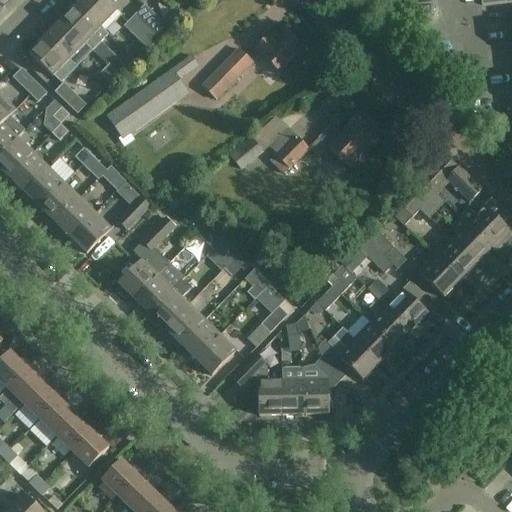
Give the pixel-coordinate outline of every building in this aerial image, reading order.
[(80,0),(77,4),(105,32),(121,16),(105,0),(80,0)] [(60,21),(93,52),(108,37),(104,33),(105,32),(77,4),(60,21)] [(144,7),(136,15),(160,39),(168,30),(144,7)] [(160,39),(136,15),(123,28),(148,51),(160,39)] [(60,21),(44,37),(76,69),(93,52),(60,21)] [(255,51),(279,74),(302,50),(286,35),(281,40),(273,32),(255,51)] [(28,54),(52,77),(60,85),(76,69),(44,37),(28,54)] [(254,64),(238,50),(201,87),(216,102),(254,64)] [(198,66),(191,57),(106,117),(122,141),(189,94),(179,80),(198,66)] [(115,60),(108,67),(117,76),(124,68),(115,60)] [(117,76),(108,67),(100,75),(110,84),(117,76)] [(28,94),(36,85),(21,70),(12,79),(28,94)] [(85,107),(63,84),(54,93),(77,115),(85,107)] [(46,94),(36,85),(28,94),(37,103),(46,94)] [(0,121),(7,115),(14,108),(0,94),(0,121)] [(52,118),(60,126),(69,117),(61,109),(52,118)] [(318,161),(329,150),(349,169),(363,154),(364,155),(384,135),(362,114),(343,134),(341,136),(331,127),(308,150),(308,151),(318,161)] [(7,115),(0,121),(0,153),(16,137),(23,131),(7,115)] [(68,133),(60,126),(51,135),(59,142),(68,133)] [(308,151),(308,150),(287,130),(269,148),(277,156),(271,162),(283,175),(308,151)] [(16,137),(0,153),(0,171),(7,178),(31,152),(16,137)] [(221,171),(233,162),(241,172),(264,153),(251,138),(228,156),(227,155),(206,170),(215,181),(224,174),(221,171)] [(75,159),(81,165),(89,156),(83,150),(75,159)] [(7,178),(22,193),(23,193),(47,168),(31,152),(7,178)] [(98,164),(89,156),(81,165),(90,173),(98,164)] [(107,157),(98,164),(111,179),(119,172),(107,157)] [(451,162),(426,188),(434,196),(447,183),(469,204),(482,191),(451,162)] [(23,193),(22,193),(19,196),(30,207),(33,204),(38,208),(63,183),(47,168),(23,193)] [(116,192),(125,183),(117,176),(109,185),(116,192)] [(63,183),(38,208),(53,223),(78,198),(63,183)] [(434,196),(426,188),(411,203),(408,200),(407,201),(419,212),(434,196)] [(78,198),(53,223),(69,238),(93,213),(78,198)] [(127,233),(150,208),(140,198),(116,223),(127,233)] [(404,227),(419,212),(407,201),(392,216),(404,227)] [(481,209),(474,216),(468,210),(459,220),(490,250),(506,233),(481,209)] [(93,213),(69,238),(85,254),(110,228),(93,213)] [(151,253),(154,250),(175,228),(165,219),(141,243),(142,243),(151,253)] [(474,266),(490,250),(459,220),(451,228),(457,234),(449,242),(474,266)] [(222,241),(207,226),(189,244),(198,253),(207,244),(213,250),(222,241)] [(376,232),(366,242),(392,267),(392,266),(397,271),(406,262),(376,232)] [(384,275),(392,267),(366,242),(358,250),(384,275)] [(459,282),(474,266),(449,242),(443,248),(436,242),(427,252),(459,282)] [(127,295),(133,301),(158,276),(169,264),(154,250),(151,253),(142,243),(132,253),(140,260),(117,285),(118,286),(114,290),(123,299),(127,295)] [(222,252),(232,261),(238,255),(228,246),(222,252)] [(420,260),(426,265),(417,275),(442,299),(459,282),(427,252),(420,260)] [(232,261),(223,270),(231,278),(239,270),(242,272),(249,266),(238,255),(232,261)] [(338,281),(331,289),(339,297),(356,280),(342,267),(333,276),(338,281)] [(247,306),(253,300),(269,283),(259,273),(249,284),(253,288),(241,301),(247,306)] [(133,301),(137,305),(134,308),(146,319),(173,291),(158,276),(133,301)] [(400,291),(394,297),(377,281),(367,291),(377,301),(412,336),(428,319),(425,317),(426,316),(400,291)] [(146,319),(161,334),(188,306),(181,299),(190,290),(182,282),(173,291),(146,319)] [(269,283),(253,300),(254,302),(255,301),(262,308),(268,301),(277,310),(247,341),(255,349),(293,311),(269,287),(271,285),(269,283)] [(325,312),(339,297),(331,289),(315,305),(323,312),(324,311),(325,312)] [(396,352),(412,336),(377,301),(369,309),(376,316),(368,325),(396,352)] [(319,317),(323,312),(315,305),(309,312),(314,316),(317,315),(319,317)] [(188,306),(161,334),(175,348),(179,345),(203,320),(188,306)] [(179,345),(194,361),(219,335),(203,320),(179,345)] [(296,325),(285,327),(287,338),(297,336),(296,325)] [(380,368),(396,352),(368,325),(352,341),(378,366),(380,368)] [(319,359),(335,374),(341,380),(350,371),(362,382),(378,366),(352,341),(341,330),(327,344),(320,338),(315,343),(320,358),(319,359)] [(219,335),(194,361),(211,376),(235,351),(219,335)] [(0,360),(0,384),(5,389),(28,365),(21,358),(17,362),(8,353),(0,360)] [(232,377),(241,386),(262,365),(254,356),(232,377)] [(324,380),(301,381),(301,416),(324,416),(324,392),(330,391),(341,380),(335,374),(319,359),(311,368),(324,380)] [(5,389),(21,405),(41,385),(31,376),(35,372),(28,365),(5,389)] [(279,417),(301,416),(301,381),(300,369),(281,369),(281,381),(278,381),(279,417)] [(279,417),(278,381),(255,382),(255,417),(279,417)] [(21,405),(37,421),(61,397),(53,390),(50,394),(41,385),(21,405)] [(68,403),(61,397),(37,421),(54,437),(73,417),(64,408),(68,403)] [(54,437),(70,453),(94,429),(87,422),(83,426),(73,417),(54,437)] [(94,429),(70,453),(87,469),(106,449),(97,440),(101,435),(94,429)] [(0,458),(2,460),(11,451),(0,441),(0,458)] [(28,467),(11,451),(2,460),(19,476),(28,467)] [(100,482),(117,498),(139,475),(132,467),(128,471),(119,462),(100,482)] [(139,475),(117,498),(130,511),(134,511),(152,494),(142,484),(146,481),(139,475)] [(35,492),(43,483),(37,476),(28,485),(35,492)] [(50,489),(43,483),(35,492),(41,498),(50,489)] [(134,511),(166,511),(172,506),(165,500),(161,503),(152,494),(134,511)] [(12,504),(5,511),(38,511),(25,498),(15,507),(12,504)] [(63,511),(80,511),(81,511),(73,503),(63,511)]
